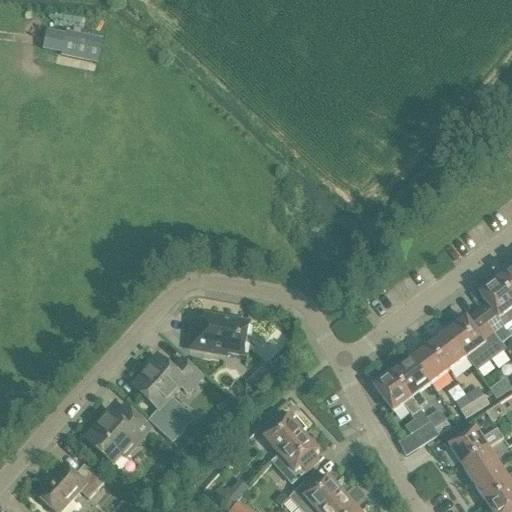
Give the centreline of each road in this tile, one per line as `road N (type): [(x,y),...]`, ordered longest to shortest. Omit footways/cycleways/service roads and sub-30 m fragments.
road 1 (residential): [(338,363),(301,301),(187,287),(0,485)]
road 2 (residential): [(511,234),(338,363)]
road 3 (residential): [(420,511),(338,363)]
